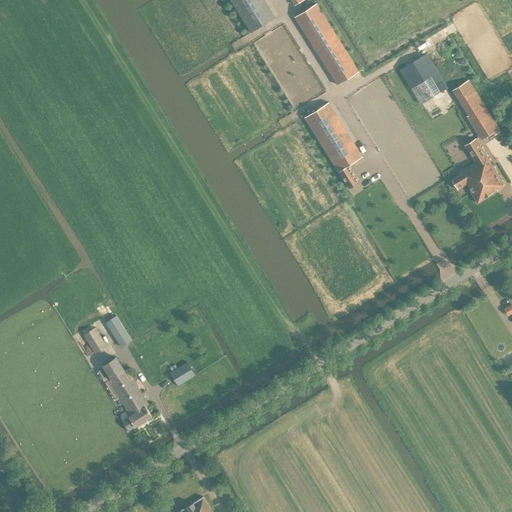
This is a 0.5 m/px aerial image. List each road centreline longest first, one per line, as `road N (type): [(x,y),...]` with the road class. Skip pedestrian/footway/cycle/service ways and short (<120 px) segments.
road 1 (unclassified): [(84,511),(511,243)]
road 2 (unknown): [(451,281),(279,0)]
